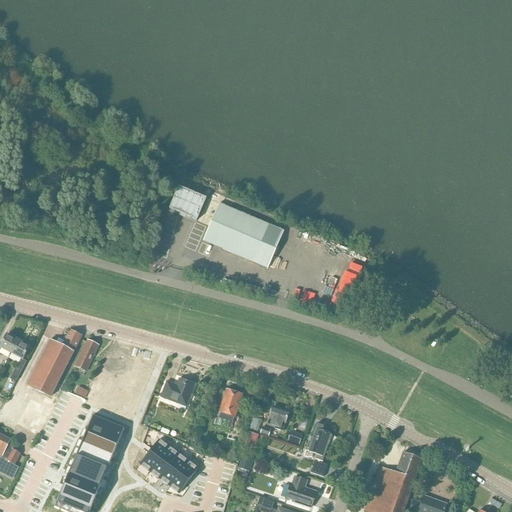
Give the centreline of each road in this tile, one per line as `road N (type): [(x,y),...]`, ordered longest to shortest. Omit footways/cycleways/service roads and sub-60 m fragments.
road 1 (residential): [(511,416),(337,329),(0,239)]
road 2 (unclassified): [(370,413),(288,380),(0,301)]
road 3 (unclassified): [(509,491),(370,413)]
